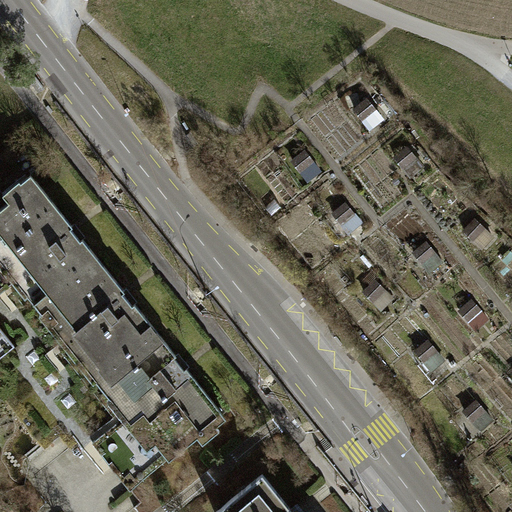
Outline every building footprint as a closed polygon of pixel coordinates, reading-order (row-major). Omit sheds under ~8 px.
[(26,291),(34,301),(94,253),(82,238),(79,240),(69,227),(72,225),(30,173),(17,183),(23,189),(0,207),(0,275),(7,283),(20,273),(32,287),(26,291)] [(123,289),(94,253),(34,301),(42,312),(49,307),(100,371),(94,376),(103,386),(163,338),(134,302),(131,305),(120,292),(123,289)] [(0,288),(7,283),(0,275),(0,355),(14,344),(0,327),(0,288)] [(0,327),(14,344),(0,355),(0,380),(4,385),(0,388),(0,391),(44,447),(63,431),(72,443),(76,440),(83,449),(118,422),(7,283),(0,288),(0,327)] [(175,354),(163,338),(103,386),(111,397),(116,393),(168,458),(211,423),(213,425),(223,418),(220,414),(223,413),(186,367),(183,369),(173,356),(175,354)] [(291,511),(261,475),(214,511),(291,511)]
